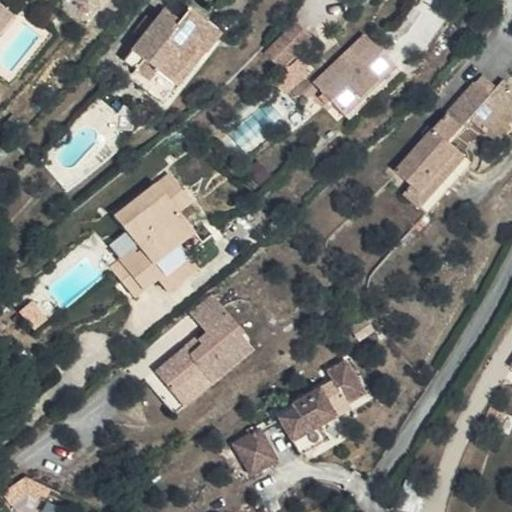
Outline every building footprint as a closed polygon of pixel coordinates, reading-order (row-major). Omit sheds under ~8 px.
[(0,0),(0,41),(8,33),(12,36),(24,19),(0,0)] [(88,0),(102,11),(110,0),(88,0)] [(205,44),(214,51),(228,33),(196,8),(187,20),(168,6),(127,60),(141,71),(153,80),(161,70),(176,82),(205,44)] [(8,33),(0,41),(0,59),(3,62),(33,27),(31,25),(24,19),(12,36),(8,33)] [(315,36),(297,19),(266,51),(284,68),(315,36)] [(153,80),(141,71),(135,79),(172,107),(214,51),(205,44),(176,82),(161,70),(153,80)] [(401,89),(381,68),(365,82),(359,75),(339,93),(346,101),(331,116),(354,138),(401,89)] [(319,95),(307,84),(286,104),(299,116),(319,95)] [(491,105),(485,112),(501,125),(507,117),(491,105)] [(511,113),(507,117),(501,125),(485,112),(455,146),(446,157),(407,204),(422,220),(427,223),(432,222),(444,208),(453,216),(477,188),(461,172),(471,160),(480,149),(495,161),(511,144),(511,113)] [(511,144),(495,161),(508,172),(511,167),(511,144)] [(176,174),(168,180),(179,193),(170,200),(180,212),(196,200),(176,174)] [(124,262),(146,291),(164,278),(175,292),(203,271),(192,256),(184,247),(190,241),(179,227),(187,220),(180,212),(170,200),(179,193),(168,180),(118,217),(142,248),(124,262)] [(427,223),(422,220),(413,229),(430,243),(454,218),(453,216),(444,208),(436,219),(432,222),(427,223)] [(205,245),(187,220),(179,227),(190,241),(184,247),(192,256),(205,245)] [(146,291),(124,262),(114,270),(137,299),(146,291)] [(204,372),(216,386),(259,350),(245,333),(248,331),(216,293),(191,314),(210,337),(201,345),(205,349),(196,358),(187,348),(158,371),(178,394),(204,372)] [(186,346),(187,348),(196,358),(205,349),(201,345),(195,338),(186,346)] [(189,408),(216,386),(204,372),(178,394),(189,408)] [(292,455),(308,485),(335,469),(327,454),(358,436),(355,431),(372,422),(354,390),(336,400),(342,410),(302,432),(305,437),(309,446),(292,455)] [(358,436),(327,454),(335,469),(366,452),(358,436)] [(305,437),(270,457),(275,465),(292,455),(309,446),(305,437)] [(270,457),(245,472),(262,502),(287,487),(275,465),(270,457)]
